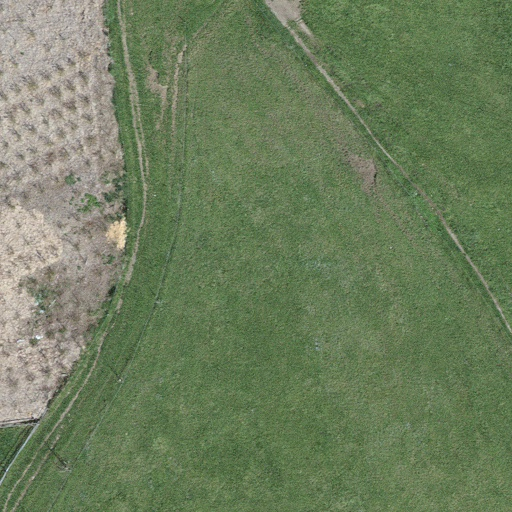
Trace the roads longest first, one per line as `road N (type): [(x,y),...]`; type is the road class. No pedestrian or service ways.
road 1 (track): [(1,511),(91,376),(135,260),(145,162),(112,0)]
road 2 (track): [(511,330),(275,0)]
